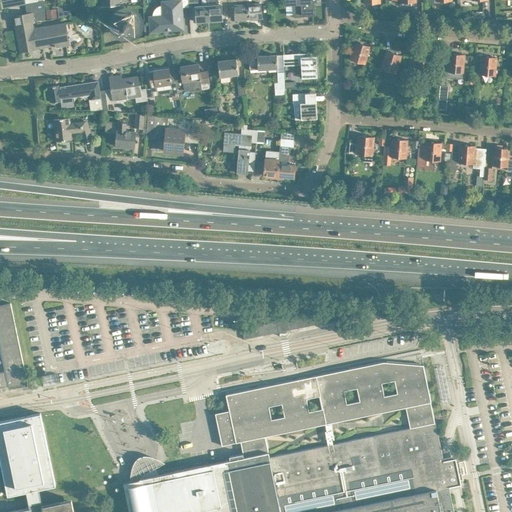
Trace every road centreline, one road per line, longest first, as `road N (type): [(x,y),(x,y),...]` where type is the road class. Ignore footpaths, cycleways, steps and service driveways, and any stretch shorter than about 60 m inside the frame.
road 1 (motorway): [(74,249),(511,272)]
road 2 (residential): [(336,115),(307,181),(295,186),(209,178),(187,162),(15,146),(0,133)]
road 3 (residential): [(0,74),(335,33)]
road 4 (motorway): [(298,226),(0,185)]
road 5 (motorway): [(298,226),(0,209)]
road 6 (residential): [(196,369),(443,320)]
road 7 (motorway): [(511,244),(298,226)]
road 8 (unclassified): [(443,320),(480,511)]
road 9 (residential): [(511,39),(364,26),(334,14)]
road 10 (residential): [(511,131),(336,115)]
road 11 (residential): [(57,399),(180,379),(196,369)]
road 12 (residential): [(196,369),(57,399)]
